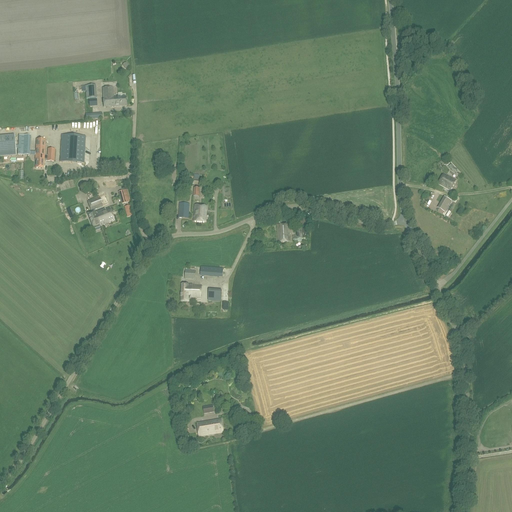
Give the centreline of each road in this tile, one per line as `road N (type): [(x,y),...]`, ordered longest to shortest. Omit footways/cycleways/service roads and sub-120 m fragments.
road 1 (unclassified): [(150,248),(0,480)]
road 2 (unclassified): [(406,220),(365,222),(293,205),(150,248)]
road 3 (unclassified): [(406,220),(390,0)]
road 4 (unclassified): [(261,427),(465,372)]
road 5 (unclassified): [(129,185),(129,0)]
road 6 (unclassified): [(465,372),(454,327),(406,220)]
road 7 (unclassified): [(464,511),(465,372)]
